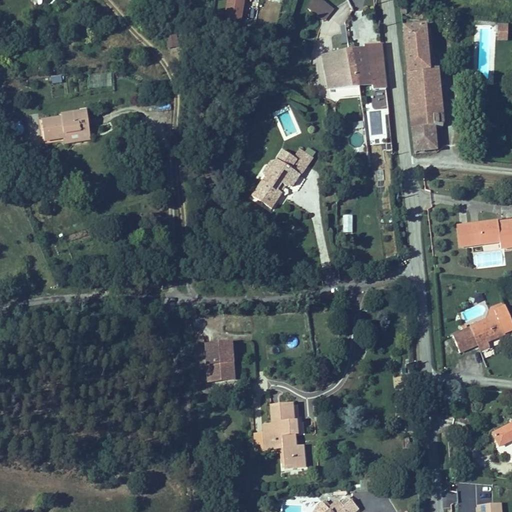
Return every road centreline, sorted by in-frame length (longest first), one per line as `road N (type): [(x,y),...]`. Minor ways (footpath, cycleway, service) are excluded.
road 1 (unclassified): [(0,317),(158,300),(282,301),(418,270)]
road 2 (tertiary): [(387,0),(418,270)]
road 3 (tertiary): [(418,270),(434,511)]
road 4 (unknown): [(196,511),(175,301)]
